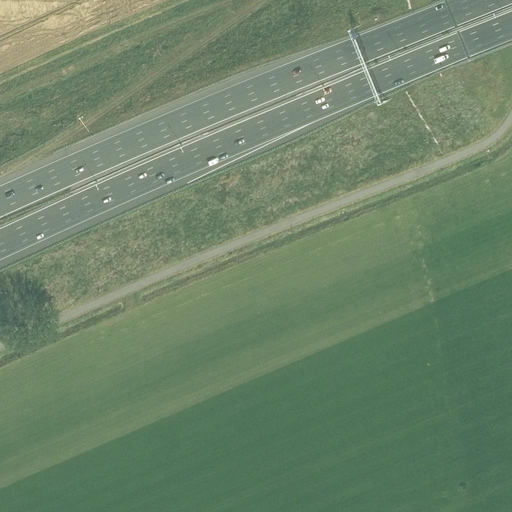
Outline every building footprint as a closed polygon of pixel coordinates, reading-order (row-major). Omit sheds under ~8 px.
[(475,24),(468,25),(471,39),(478,37),(475,24)] [(463,32),(437,43),(439,48),(465,37),(463,32)] [(356,35),(341,41),(342,46),(358,41),(356,35)] [(321,47),(325,55),(335,51),(331,42),(321,47)] [(0,190),(13,185),(9,176),(0,180),(0,190)]
